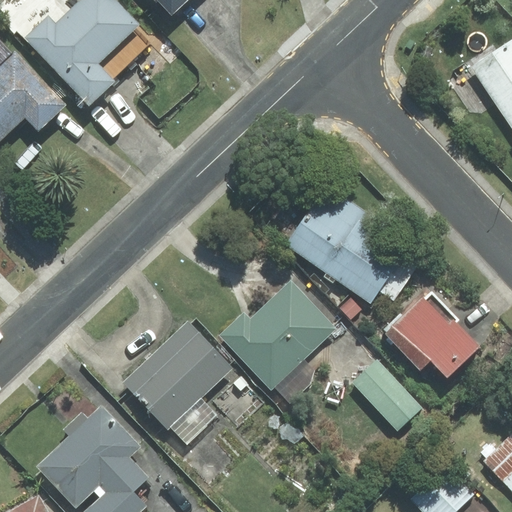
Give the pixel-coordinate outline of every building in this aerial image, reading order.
[(45,16),(22,39),(91,109),(115,86),(112,83),(154,41),(113,0),(83,0),(56,27),(45,16)] [(153,0),(174,21),(195,0),(153,0)] [(493,44),(465,64),(511,130),(511,137),(511,138),(511,140),(511,42),(498,52),(493,44)] [(66,109),(15,55),(0,68),(0,144),(23,122),(37,137),(66,109)] [(325,186),(284,246),(370,305),(378,293),(392,302),(415,269),(398,257),(408,243),(325,186)] [(246,310),(218,336),(270,393),(274,389),(288,405),(319,377),(305,361),(336,332),(290,283),(252,318),(246,310)] [(448,325),(421,299),(383,339),(420,373),(429,364),(446,380),(478,345),(452,321),(448,325)] [(234,368),(187,321),(122,386),(168,432),(171,429),(188,446),(217,416),(202,401),(234,368)] [(377,360),(352,384),(397,432),(422,409),(377,360)] [(233,385),(214,402),(238,429),(257,411),(233,385)] [(67,437),(36,466),(75,509),(93,493),(98,499),(83,511),(144,511),(148,509),(135,495),(149,482),(129,460),(141,448),(102,405),(87,418),(82,412),(61,431),(67,437)] [(511,433),(482,462),(511,493),(511,433)] [(439,467),(407,502),(418,511),(455,511),(470,496),(439,467)] [(47,511),(38,495),(7,511),(47,511)]
